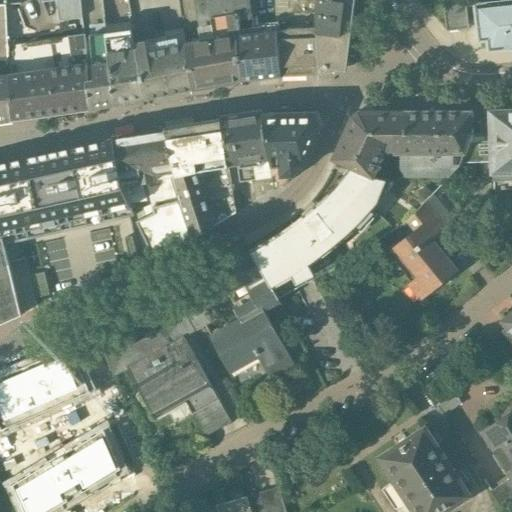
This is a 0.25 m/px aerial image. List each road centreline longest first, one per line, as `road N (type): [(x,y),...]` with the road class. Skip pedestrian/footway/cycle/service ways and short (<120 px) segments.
road 1 (residential): [(431,53),(355,87),(322,156),(283,198),(173,266),(0,349)]
road 2 (residential): [(143,511),(243,447),(419,356),(511,277)]
